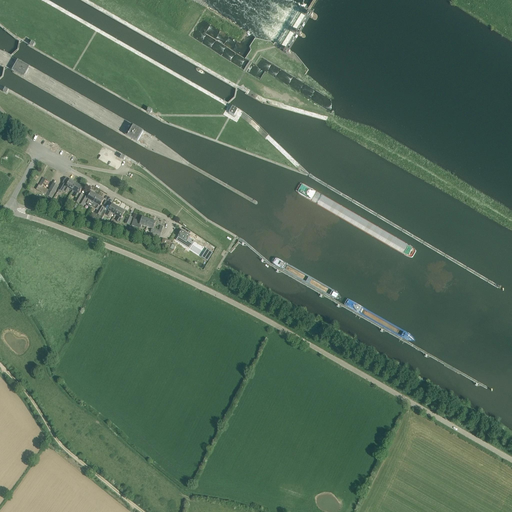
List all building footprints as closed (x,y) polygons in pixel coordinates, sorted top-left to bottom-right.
[(10,69),(23,76),(29,66),(16,59),(10,69)] [(229,112),(234,115),(238,110),(232,106),(229,112)] [(125,134),(137,141),(143,131),(130,124),(125,134)] [(36,190),(52,198),(59,186),(53,183),(49,191),(42,187),(46,179),(43,178),(36,190)] [(69,188),(73,190),(77,184),(74,182),(72,181),(66,178),(59,190),(62,191),(63,190),(67,192),(69,188)] [(75,201),(79,204),(84,196),(80,193),(83,187),(77,184),(73,190),(76,192),(74,196),(77,198),(75,201)] [(91,208),(94,203),(98,196),(91,192),(88,198),(84,196),(79,204),(84,206),(86,203),(88,205),(88,206),(91,208)] [(96,213),(100,216),(105,208),(101,206),(104,200),(98,196),(94,203),(97,205),(95,208),(98,210),(96,213)] [(112,213),(115,215),(119,208),(112,204),(109,211),(107,215),(109,217),(112,213)] [(119,208),(115,215),(118,217),(116,220),(119,222),(121,218),(125,212),(119,208)] [(142,225),(147,227),(149,220),(142,217),(141,221),(134,219),(132,226),(140,229),(142,225)] [(149,220),(147,227),(152,229),(151,232),(161,235),(162,232),(160,231),(162,226),(159,225),(157,230),(154,229),(156,222),(149,220)] [(189,239),(191,236),(182,231),(179,236),(179,237),(178,239),(178,240),(180,241),(181,241),(183,239),(191,244),(190,245),(192,247),(191,247),(200,253),(203,248),(189,239)] [(207,249),(201,257),(208,261),(213,253),(207,249)]
